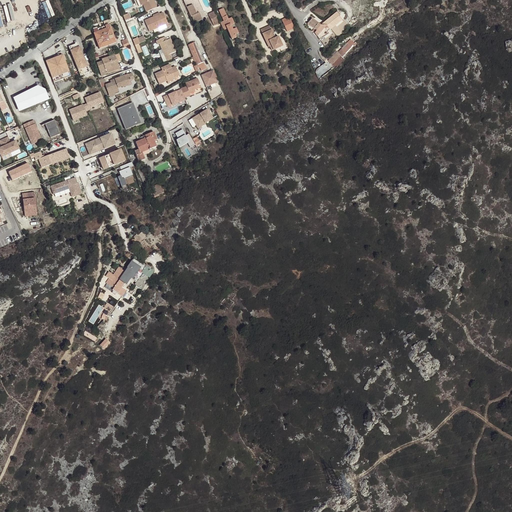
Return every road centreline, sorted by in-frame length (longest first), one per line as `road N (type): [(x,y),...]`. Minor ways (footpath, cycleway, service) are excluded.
road 1 (track): [(0,473),(73,332),(108,228)]
road 2 (track): [(511,438),(456,406),(428,434),(354,476)]
road 3 (residential): [(0,74),(107,0)]
